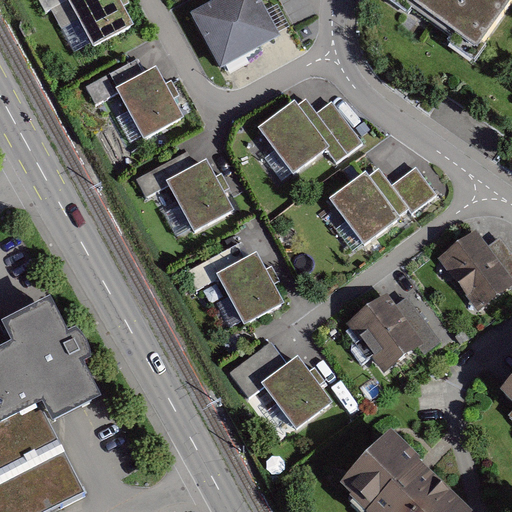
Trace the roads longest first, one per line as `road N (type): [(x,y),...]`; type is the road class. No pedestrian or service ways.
road 1 (secondary): [(209,473),(38,167)]
road 2 (residential): [(342,55),(214,116),(151,0)]
road 3 (residential): [(488,201),(299,330)]
road 4 (residential): [(342,55),(375,97),(488,201)]
